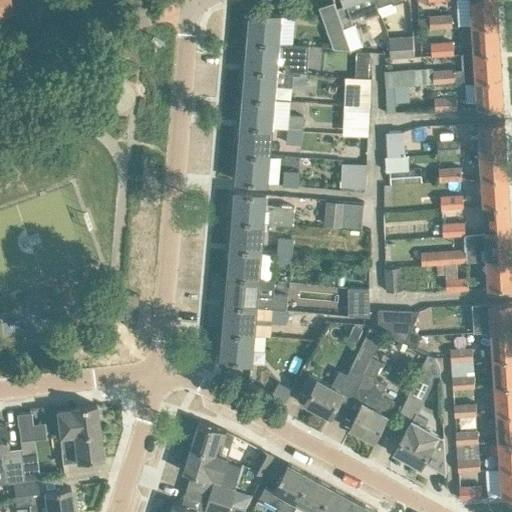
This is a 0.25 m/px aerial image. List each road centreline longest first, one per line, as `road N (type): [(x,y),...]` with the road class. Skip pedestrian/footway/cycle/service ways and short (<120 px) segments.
road 1 (residential): [(161,373),(190,3)]
road 2 (residential): [(429,511),(198,385),(161,373)]
road 3 (residential): [(18,65),(190,3)]
road 4 (residential): [(0,387),(161,373)]
road 5 (residential): [(116,511),(161,373)]
